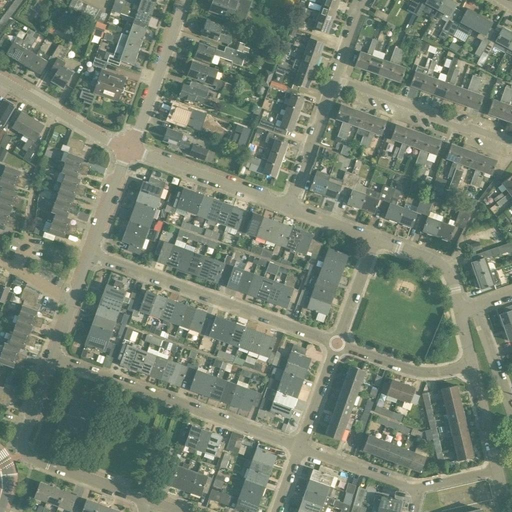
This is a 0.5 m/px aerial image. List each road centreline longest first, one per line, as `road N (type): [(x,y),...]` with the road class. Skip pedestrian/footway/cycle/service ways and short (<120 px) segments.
road 1 (residential): [(337,343),(90,253)]
road 2 (residential): [(52,359),(299,448)]
road 3 (residential): [(145,499),(24,449),(52,359)]
road 4 (residential): [(335,76),(511,142)]
road 5 (residential): [(287,209),(128,151)]
road 6 (residential): [(128,151),(184,0)]
road 7 (residential): [(128,151),(0,75)]
road 8 (residential): [(287,209),(335,76)]
road 9 (residential): [(472,368),(416,370),(337,343)]
road 10 (residential): [(461,315),(449,271),(374,243)]
road 11 (residential): [(417,489),(299,448)]
